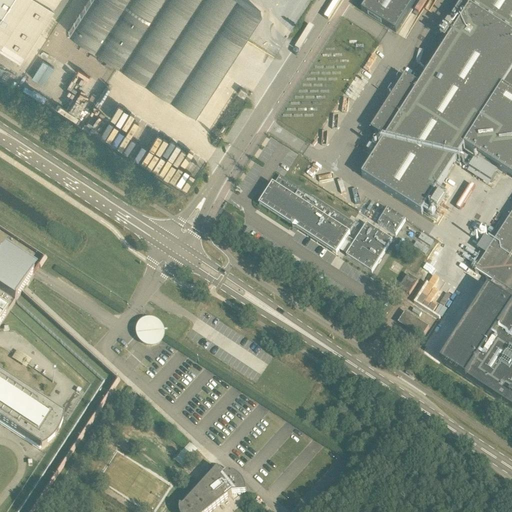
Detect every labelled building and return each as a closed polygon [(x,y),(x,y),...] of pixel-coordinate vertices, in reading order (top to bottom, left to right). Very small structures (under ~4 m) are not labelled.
[(0,0),(0,45),(18,58),(56,0),(0,0)] [(241,0),(88,0),(68,32),(195,114),(261,12),(241,0)] [(511,0),(368,0),(362,11),(389,29),(396,33),(417,0),(455,0),(461,3),(453,17),(451,20),(459,26),(431,69),(428,74),(420,86),(406,77),(371,131),(386,141),(362,177),(422,216),(465,148),(511,178),(511,0)] [(41,61),(31,78),(41,85),(52,68),(41,61)] [(247,93),(241,89),(238,94),(244,98),(247,93)] [(280,178),(274,186),(273,185),(260,206),(291,226),(293,230),(298,230),(337,256),(346,242),(353,247),(346,257),(372,273),(393,241),(367,225),(355,243),(348,238),(350,235),(349,234),(354,226),(355,226),(355,225),(280,177),(280,178)] [(383,216),(401,228),(407,220),(389,208),(383,216)] [(511,215),(475,272),(505,292),(490,315),(511,328),(511,215)] [(383,216),(378,224),(396,235),(401,228),(383,216)] [(32,277),(33,276),(0,254),(0,424),(40,450),(42,452),(46,449),(50,446),(53,442),(56,438),(59,433),(61,429),(61,428),(62,424),(63,419),(61,418),(0,377),(0,326),(10,311),(17,301),(23,292),(23,291),(26,286),(32,277)] [(409,295),(418,282),(408,276),(400,289),(409,295)] [(406,313),(398,324),(422,339),(429,328),(406,313)] [(161,323),(158,320),(154,318),(151,318),(149,318),(144,319),(140,322),(137,326),(135,330),(135,335),(137,340),(140,344),(144,346),(149,347),(153,347),(157,346),(160,343),(162,340),(164,337),(165,333),(164,329),(163,326),(161,323)] [(483,349),(490,338),(482,334),(476,344),(483,349)] [(136,395),(132,399),(139,405),(143,401),(136,395)] [(190,443),(175,460),(181,466),(196,449),(190,443)] [(211,511),(232,495),(247,494),(247,491),(246,487),(244,484),(242,480),(239,478),(235,476),(232,474),(228,473),(226,473),(226,474),(225,476),(218,470),(183,508),(181,507),(180,509),(180,511),(211,511)]
